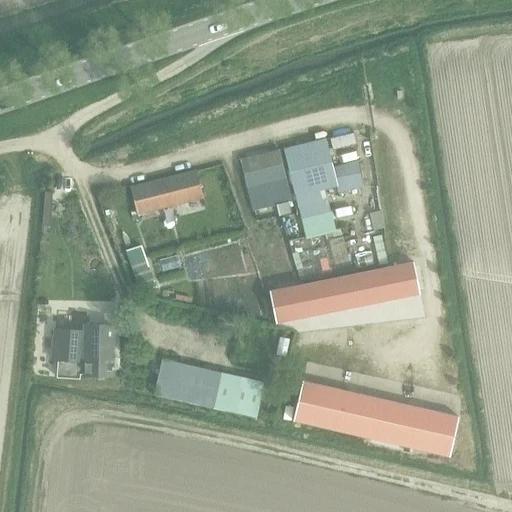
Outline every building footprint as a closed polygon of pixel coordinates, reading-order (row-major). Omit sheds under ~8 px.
[(325,140),(285,150),(307,239),(334,233),(324,193),(324,191),(336,188),(337,193),(363,188),(359,162),(332,169),(325,140)] [(395,146),(372,149),(374,160),(396,158),(395,146)] [(252,212),(291,202),(279,151),(240,161),(252,212)] [(396,158),(374,160),(376,172),(397,169),(396,158)] [(397,169),(376,172),(377,183),(399,180),(397,169)] [(136,215),(202,199),(195,172),(130,188),(136,215)] [(399,180),(377,183),(379,194),(401,192),(399,180)] [(401,192),(379,194),(380,206),(402,204),(401,192)] [(289,203),(277,206),(280,217),(291,214),(289,203)] [(402,204),(380,206),(382,218),(404,215),(402,204)] [(404,215),(382,218),(383,229),(406,226),(404,215)] [(406,226),(383,229),(385,240),(407,238),(406,226)] [(407,238),(385,240),(386,252),(408,249),(407,238)] [(139,291),(153,286),(139,246),(126,251),(139,291)] [(412,257),(376,265),(382,297),(383,298),(419,289),(412,257)] [(375,264),(339,273),(347,306),(382,297),(376,265),(375,264)] [(339,273),(303,281),(310,314),(347,306),(339,273)] [(303,281),(267,291),(274,323),(310,314),(303,281)] [(82,377),(111,377),(111,326),(85,326),(85,365),(57,361),(56,378),(81,382),(82,377)] [(54,329),(52,360),(58,361),(83,362),(84,331),(54,329)] [(265,383),(220,373),(161,359),(153,394),(211,408),(256,419),(265,383)] [(302,382),(293,422),(450,458),(459,418),(302,382)]
